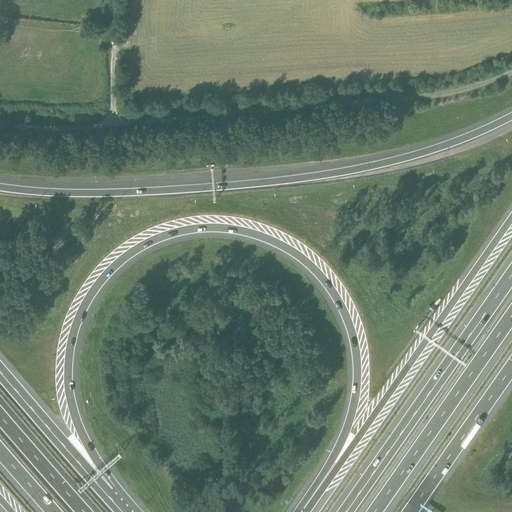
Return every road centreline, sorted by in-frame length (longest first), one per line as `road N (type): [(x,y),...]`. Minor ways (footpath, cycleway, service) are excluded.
road 1 (motorway): [(107,494),(71,396),(76,321),(105,276),(141,246),(213,227),(255,233),(301,255),(348,317),(358,372),(352,420),(310,501)]
road 2 (motorway): [(511,115),(446,146),(340,172),(115,193),(0,187)]
road 3 (motorway): [(511,217),(310,501)]
road 4 (motorway): [(511,274),(345,511)]
road 5 (motorway): [(375,511),(511,315)]
road 6 (motorway): [(411,511),(511,367)]
road 7 (motorway): [(107,494),(0,371)]
road 8 (motorway): [(83,511),(0,416)]
